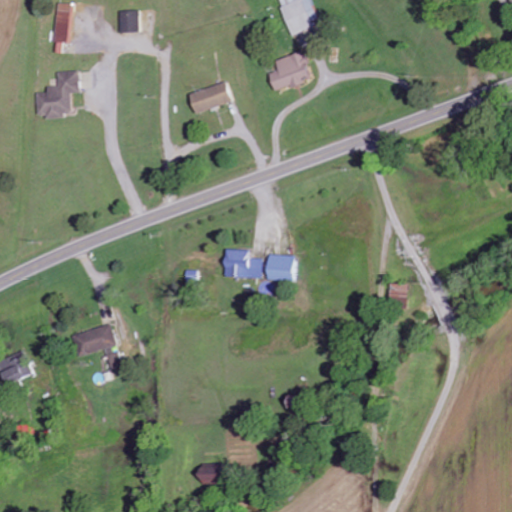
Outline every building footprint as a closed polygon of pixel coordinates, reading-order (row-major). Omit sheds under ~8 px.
[(284,0),(298,33),(327,21),(317,0),(284,0)] [(61,41),(74,41),(75,12),(66,12),(66,3),(62,3),(61,41)] [(124,10),(124,31),(143,31),(143,10),(124,10)] [(283,90),(320,79),(311,50),(283,59),(286,69),(277,72),(283,90)] [(64,71),(65,85),(54,86),(54,92),(44,92),(46,117),(80,114),(79,93),(87,92),(86,70),(64,71)] [(203,112),(240,101),(234,81),(197,92),(203,112)] [(231,276),(268,277),(269,258),(256,257),(257,249),(232,248),(231,276)] [(304,257),(276,253),(272,277),(301,281),(304,257)] [(79,337),(88,357),(124,342),(116,322),(79,337)]
